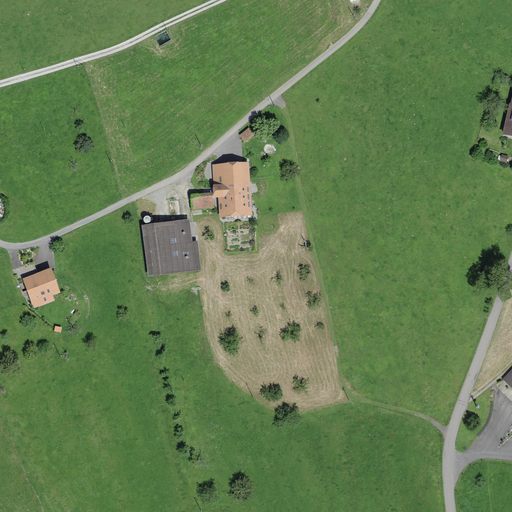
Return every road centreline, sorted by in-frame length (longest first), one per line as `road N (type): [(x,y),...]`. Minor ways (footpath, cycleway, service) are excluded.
road 1 (track): [(277,94),(296,134),(346,385),(353,397),(422,414),(455,434)]
road 2 (unclassified): [(511,271),(455,434),(455,511)]
